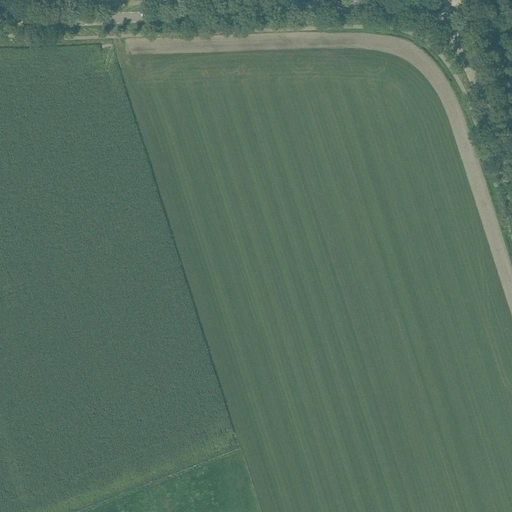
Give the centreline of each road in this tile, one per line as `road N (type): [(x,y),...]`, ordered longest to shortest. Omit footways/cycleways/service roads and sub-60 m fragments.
road 1 (tertiary): [(437,23),(378,5),(49,21),(0,6)]
road 2 (tertiary): [(511,197),(471,71),(437,23)]
